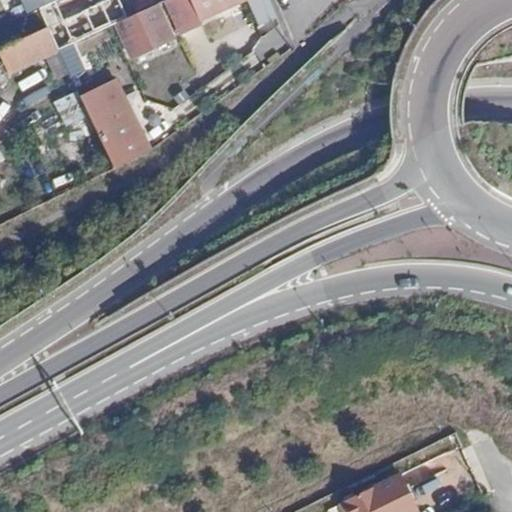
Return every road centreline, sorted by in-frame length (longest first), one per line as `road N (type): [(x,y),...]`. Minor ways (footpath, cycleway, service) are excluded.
road 1 (primary): [(511,100),(420,104),(341,133),(289,161),(0,367)]
road 2 (primary): [(432,154),(386,192),(306,226),(0,391)]
road 3 (primary): [(127,366),(359,282),(453,278),(511,291)]
road 4 (primary): [(127,366),(341,245),(460,198)]
road 5 (primary): [(490,0),(459,22),(429,70),(424,126),(432,154)]
road 6 (primary): [(0,437),(127,366)]
